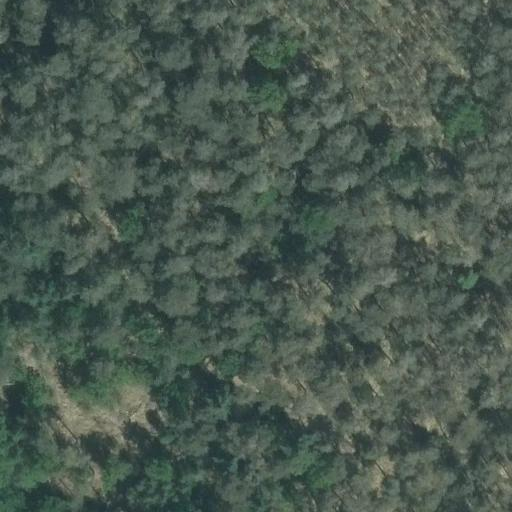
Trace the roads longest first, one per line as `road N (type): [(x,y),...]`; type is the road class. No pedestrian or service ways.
road 1 (track): [(0,149),(63,154),(133,303),(248,377),(371,407),(334,511)]
road 2 (track): [(506,0),(371,407)]
